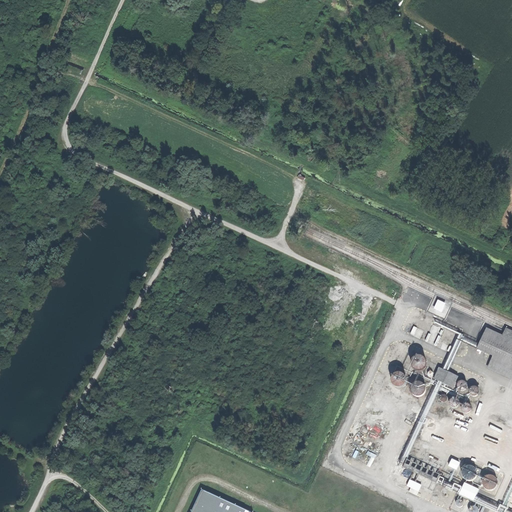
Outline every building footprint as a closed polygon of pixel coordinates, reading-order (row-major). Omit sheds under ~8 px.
[(427,311),(444,319),(451,304),(452,303),(435,295),(434,296),(427,311)] [(490,324),(488,329),(504,336),(506,331),(490,324)] [(479,347),(495,355),(504,336),(488,329),(479,347)] [(493,360),(511,368),(511,340),(504,336),(495,355),(493,360)] [(420,368),(424,364),(425,358),(422,354),(416,353),(411,356),(410,362),(414,367),(420,368)] [(511,373),(511,368),(493,360),(491,364),(511,373)] [(438,379),(457,387),(462,377),(443,368),(438,379)] [(402,386),(407,383),(408,377),(404,373),(399,372),(395,375),(394,380),(397,385),(402,386)] [(420,394),(425,390),(425,384),(422,380),(416,379),(411,383),(411,389),(414,393),(420,394)] [(475,394),(478,392),(479,388),(477,385),(473,384),(470,387),(469,391),(471,394),(475,394)] [(488,400),(491,398),(491,394),(489,391),(485,390),(482,392),(481,396),(484,399),(488,400)] [(456,404),(458,403),(459,399),(457,397),(454,396),(451,398),(451,401),(452,404),(456,404)] [(467,411),(471,408),(471,404),(469,401),(465,401),(462,403),(461,407),(463,410),(467,411)] [(480,417),(483,415),(484,411),(481,407),(477,407),(474,409),(473,413),(476,417),(480,417)] [(425,424),(430,426),(433,418),(428,416),(425,424)] [(404,487),(417,494),(421,485),(432,490),(445,461),(428,453),(423,464),(408,457),(404,467),(398,464),(394,472),(403,476),(400,483),(405,485),(404,487)] [(449,458),(446,466),(455,470),(458,462),(449,458)] [(470,480),(475,476),(476,470),(472,465),(466,464),(461,468),(460,474),(464,479),(470,480)] [(448,474),(446,478),(452,481),(456,472),(448,468),(445,473),(448,474)] [(490,489),(496,486),(497,479),(493,474),(487,473),(482,477),(480,483),(484,488),(490,489)] [(445,482),(439,493),(447,496),(448,493),(446,492),(450,484),(445,482)] [(463,482),(458,492),(473,499),(477,489),(463,482)] [(249,511),(202,490),(192,511),(249,511)]
